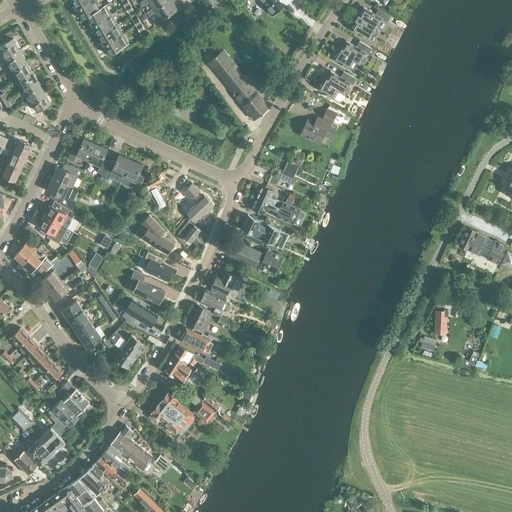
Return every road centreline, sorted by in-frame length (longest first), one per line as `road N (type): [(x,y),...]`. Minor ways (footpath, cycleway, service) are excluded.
road 1 (unclassified): [(393,511),(371,471),(367,408),(487,162),(511,138)]
road 2 (residential): [(121,403),(171,335),(229,202),(231,175)]
road 3 (residential): [(231,175),(245,167),(343,0)]
road 4 (residential): [(121,403),(0,265)]
road 5 (residential): [(231,175),(114,126),(76,97)]
road 6 (residential): [(0,246),(76,97)]
road 7 (residential): [(0,509),(68,471),(99,441),(121,403)]
road 8 (track): [(511,498),(422,479),(384,493)]
